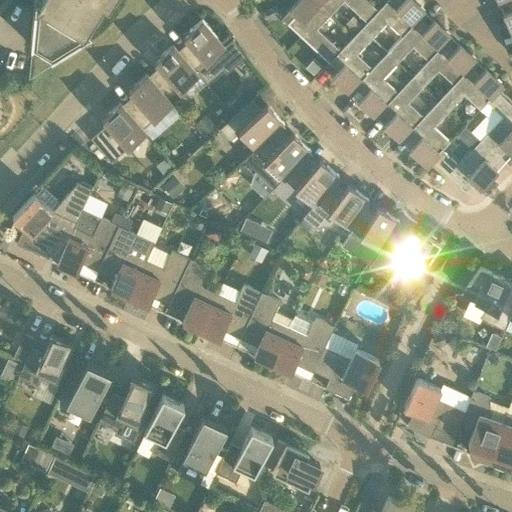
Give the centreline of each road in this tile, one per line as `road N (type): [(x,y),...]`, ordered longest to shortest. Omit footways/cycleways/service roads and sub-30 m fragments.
road 1 (residential): [(360,445),(0,280)]
road 2 (residential): [(471,232),(368,167),(315,119),(228,0)]
road 3 (residential): [(0,196),(149,31),(190,0)]
road 4 (residential): [(511,504),(360,445)]
